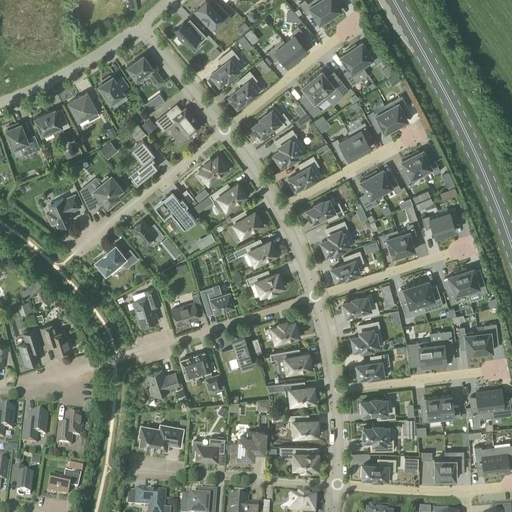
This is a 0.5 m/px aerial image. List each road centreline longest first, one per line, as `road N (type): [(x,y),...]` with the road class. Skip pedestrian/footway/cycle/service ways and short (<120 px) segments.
road 1 (primary): [(511,249),(460,122),(392,0)]
road 2 (residential): [(337,484),(122,469)]
road 3 (residential): [(79,250),(224,129)]
road 4 (residential): [(138,352),(314,297)]
road 5 (residential): [(335,390),(494,372)]
road 6 (residential): [(139,28),(82,67),(0,104)]
road 7 (residential): [(314,297),(463,250)]
road 8 (residential): [(224,129),(345,33)]
road 9 (residential): [(277,208),(404,142)]
road 10 (residential): [(224,129),(139,28)]
road 11 (residential): [(337,484),(463,492)]
